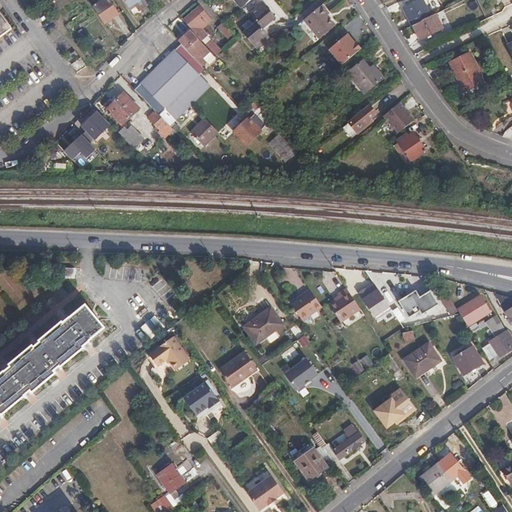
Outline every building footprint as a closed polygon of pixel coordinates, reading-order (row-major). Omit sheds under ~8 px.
[(104,21),(122,10),(115,0),(101,0),(94,5),(104,21)] [(228,0),(237,11),(246,4),(242,0),(228,0)] [(419,0),(403,8),(412,26),(413,25),(431,16),(423,0),(419,0)] [(262,28),(276,17),(263,1),(248,13),(256,22),(243,33),(256,48),(270,36),(262,28)] [(203,26),(211,18),(200,5),(185,20),(206,42),(212,36),(203,26)] [(327,14),(320,5),(302,19),(317,38),(333,25),(325,15),(327,14)] [(0,39),(13,30),(0,11),(0,39)] [(431,16),(413,25),(420,40),(443,28),(436,14),(431,16)] [(227,37),(232,32),(224,22),(218,27),(227,37)] [(200,39),(190,29),(182,37),(179,40),(180,41),(181,43),(188,50),(192,47),(197,52),(205,45),(200,39)] [(330,49),(344,66),(366,48),(351,31),(330,49)] [(181,43),(175,50),(199,75),(205,69),(202,65),(195,58),(188,50),(181,43)] [(225,55),(214,43),(209,47),(220,59),(225,55)] [(80,56),(76,50),(65,57),(69,64),(80,56)] [(199,75),(175,50),(142,82),(176,117),(209,86),(199,75)] [(450,62),(470,53),(468,50),(449,58),(450,62)] [(471,52),(470,53),(450,62),(464,91),(484,81),(471,52)] [(195,58),(202,65),(206,62),(199,54),(195,58)] [(87,66),(81,58),(72,64),(78,71),(87,66)] [(360,82),(374,72),(371,67),(364,59),(347,72),(357,85),(360,82)] [(374,72),(379,67),(376,63),(371,67),(374,72)] [(383,73),(379,67),(374,72),(360,82),(357,85),(364,93),(383,78),(381,75),(383,73)] [(176,117),(142,82),(135,89),(156,110),(158,112),(168,123),(169,124),(176,117)] [(139,108),(123,92),(107,108),(122,124),(139,108)] [(249,114),(256,108),(260,104),(256,99),(244,108),(249,114)] [(384,115),(397,133),(413,121),(399,102),(384,115)] [(269,122),(273,118),(260,104),(256,108),(269,122)] [(375,115),(369,107),(348,123),(357,134),(365,127),(362,124),(375,115)] [(158,112),(156,110),(149,118),(157,126),(156,128),(159,132),(164,127),(168,123),(158,112)] [(110,125),(96,111),(82,125),(87,130),(83,134),(92,142),(110,125)] [(245,143),(260,130),(248,117),(233,130),(245,143)] [(217,132),(204,118),(190,131),(204,145),(217,132)] [(132,123),(121,133),(135,149),(147,138),(132,123)] [(176,131),(169,124),(168,123),(164,127),(172,135),(176,131)] [(317,135),(310,128),(305,133),(312,140),(317,135)] [(426,150),(413,133),(403,141),(401,138),(397,141),(399,144),(394,147),(408,164),(426,150)] [(62,142),(74,154),(82,145),(70,134),(62,142)] [(53,158),(63,149),(56,141),(46,151),(53,158)] [(82,145),(74,154),(86,167),(93,160),(100,167),(109,159),(96,146),(89,153),(82,145)] [(67,267),(66,278),(78,278),(78,268),(67,267)] [(300,317),(320,305),(313,295),(307,286),(300,291),(301,294),(289,301),(300,317)] [(339,314),(356,303),(345,288),(338,293),(340,295),(331,302),(339,314)] [(458,310),(468,326),(491,312),(482,296),(458,310)] [(414,320),(429,317),(428,302),(411,305),(414,320)] [(80,346),(102,329),(83,306),(62,324),(60,322),(38,340),(39,342),(33,347),(31,345),(8,365),(9,367),(3,372),(2,371),(0,373),(0,414),(0,415),(23,396),(22,395),(28,390),(30,392),(53,373),(51,370),(58,365),(59,367),(82,348),(80,346)] [(282,325),(269,308),(243,326),(256,344),(282,325)] [(506,339),(495,321),(487,325),(494,338),(490,341),(500,356),(511,348),(511,337),(506,339)] [(415,337),(412,329),(402,332),(405,341),(415,337)] [(172,335),(149,354),(157,366),(167,359),(175,370),(189,358),(172,335)] [(307,335),(299,340),(303,348),(311,343),(307,335)] [(440,361),(428,343),(403,358),(415,377),(440,361)] [(482,362),(472,346),(453,357),(463,373),(482,362)] [(256,367),(244,352),(219,370),(232,388),(244,378),(243,377),(256,367)] [(362,359),(367,367),(373,363),(368,355),(362,359)] [(392,375),(400,371),(390,355),(382,361),(392,375)] [(306,358),(285,374),(297,390),(319,375),(306,358)] [(360,374),(367,370),(360,360),(353,364),(360,374)] [(185,401),(187,404),(196,415),(200,412),(207,406),(209,408),(219,401),(205,381),(183,398),(185,401)] [(406,412),(394,396),(372,412),(384,427),(406,412)] [(341,417),(313,437),(323,451),(330,447),(324,438),(341,427),(345,432),(349,429),(341,417)] [(333,452),(340,461),(365,444),(353,426),(349,429),(345,432),(342,434),(347,443),(333,452)] [(308,443),(290,456),(294,462),(312,449),(308,443)] [(325,467),(312,449),(294,462),(306,480),(325,467)] [(327,457),(333,466),(340,461),(333,452),(327,457)] [(185,482),(171,462),(155,473),(169,493),(185,482)] [(438,464),(436,465),(448,483),(451,481),(438,464)] [(448,483),(436,465),(427,472),(439,489),(439,490),(448,483)] [(187,480),(197,475),(195,469),(187,472),(184,466),(181,468),(187,480)] [(439,489),(427,472),(420,477),(433,495),(439,490),(439,489)] [(270,475),(246,493),(258,510),(266,504),(267,505),(268,505),(275,499),(275,498),(283,493),(270,475)] [(156,511),(169,511),(182,501),(173,490),(152,507),(156,511)]
